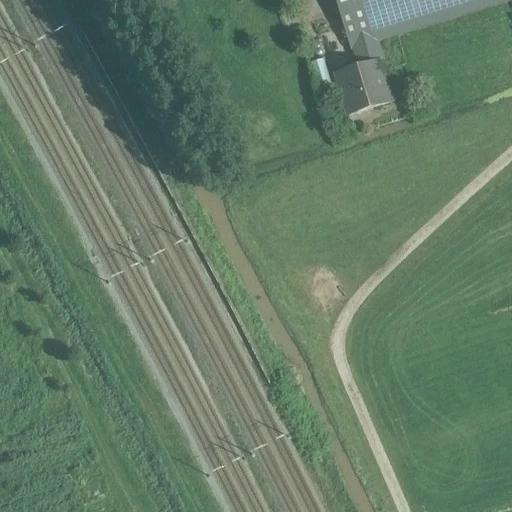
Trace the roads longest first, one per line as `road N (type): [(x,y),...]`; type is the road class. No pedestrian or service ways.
road 1 (track): [(404,511),(338,334),(371,282),(511,153)]
road 2 (track): [(202,511),(0,132)]
road 3 (track): [(136,511),(0,239)]
